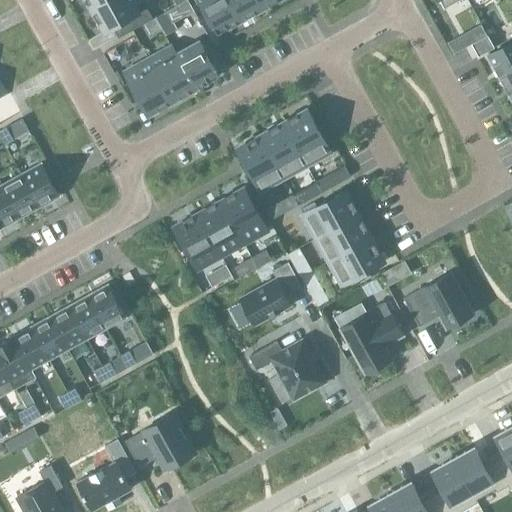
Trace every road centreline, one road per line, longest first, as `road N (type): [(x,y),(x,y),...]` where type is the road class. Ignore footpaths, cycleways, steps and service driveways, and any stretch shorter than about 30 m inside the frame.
road 1 (residential): [(403,6),(498,182),(426,221),(326,52)]
road 2 (residential): [(121,163),(326,52)]
road 3 (residential): [(0,288),(142,209),(121,163)]
road 4 (residential): [(121,163),(30,0)]
road 5 (residential): [(384,447),(313,319)]
road 6 (tertiary): [(384,447),(511,377)]
road 7 (tertiary): [(268,511),(384,447)]
